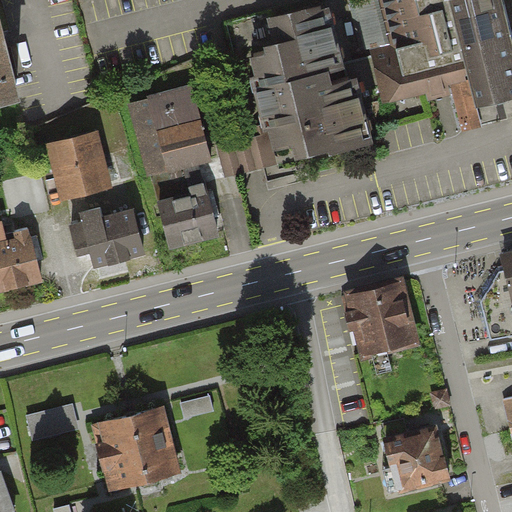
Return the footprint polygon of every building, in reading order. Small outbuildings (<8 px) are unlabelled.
[(360,0),(353,2),(360,36),(379,45),(381,52),(376,54),(386,98),(438,85),(449,82),(461,131),(478,126),(473,106),(503,98),(511,96),(511,7),(510,0),(360,0)] [(311,151),(365,138),(360,119),(364,118),(361,104),(358,94),(353,95),(349,76),(331,80),(328,69),(336,67),(332,48),(337,47),(331,23),(327,24),(322,6),(273,18),(271,10),(231,20),(226,21),(236,59),(241,58),(253,55),(261,87),(258,88),(264,113),(268,112),(277,147),(308,139),(311,151)] [(0,23),(0,113),(21,109),(3,35),(0,23)] [(346,63),(349,76),(353,95),(358,94),(361,104),(386,98),(376,54),(346,63)] [(192,88),(134,103),(161,203),(192,195),(190,187),(185,166),(211,159),(192,88)] [(220,154),(225,172),(267,161),(275,159),(266,124),(258,126),(254,127),(259,143),(220,154)] [(95,132),(51,144),(64,198),(109,187),(95,132)] [(161,203),(159,204),(170,245),(218,232),(205,183),(190,187),(192,195),(161,203)] [(85,222),(72,225),(79,252),(91,249),(95,264),(142,252),(131,211),(103,218),(101,208),(82,212),(85,222)] [(3,222),(0,222),(0,288),(41,278),(27,227),(6,233),(3,222)] [(511,270),(508,272),(490,305),(498,342),(511,338),(511,270)] [(405,283),(344,299),(360,359),(421,343),(405,283)] [(185,418),(214,410),(210,395),(181,403),(185,418)] [(511,399),(503,401),(511,437),(511,399)] [(161,407),(93,424),(109,488),(136,481),(143,487),(157,483),(161,475),(178,471),(161,407)] [(74,430),(69,410),(29,419),(34,440),(74,430)] [(453,425),(389,440),(401,489),(465,474),(453,425)] [(0,511),(12,511),(0,474),(0,511)]
